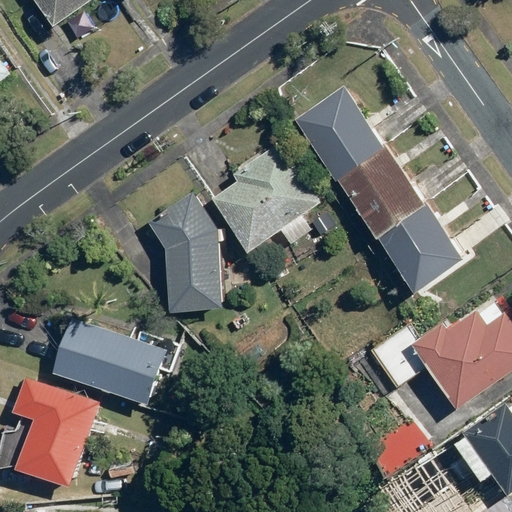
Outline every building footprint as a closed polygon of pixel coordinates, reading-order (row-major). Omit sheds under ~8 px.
[(42,0),(62,27),(100,0),(42,0)] [(0,87),(21,71),(0,44),(0,87)] [(474,255),(351,83),(302,117),(425,289),(474,255)] [(333,196),(289,134),(237,174),(242,180),(223,195),(264,249),(290,229),(300,242),(320,227),(310,214),(333,196)] [(157,219),(174,243),(180,306),(233,300),(226,234),(197,192),(157,219)] [(467,403),(511,369),(511,314),(496,294),(459,321),(453,313),(427,333),(416,319),(377,348),(406,388),(438,364),(467,403)] [(142,334),(79,315),(61,372),(161,403),(171,371),(174,371),(184,341),(144,328),(142,334)] [(111,401),(29,372),(19,406),(45,415),(29,461),(82,480),(111,401)] [(511,480),(511,406),(464,438),(491,478),(505,469),(511,480)]
